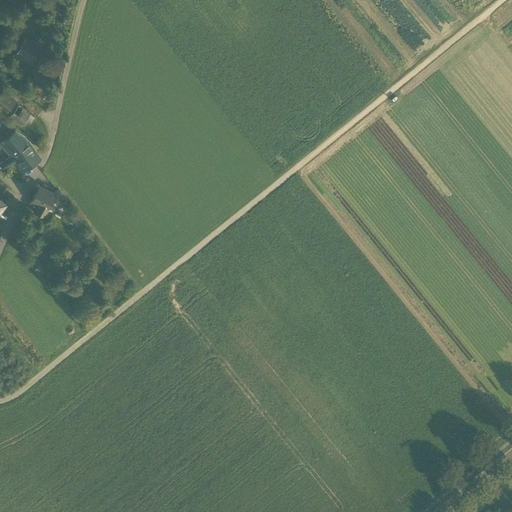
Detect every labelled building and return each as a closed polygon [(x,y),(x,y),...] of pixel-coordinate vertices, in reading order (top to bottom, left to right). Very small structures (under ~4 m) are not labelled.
[(34,66),(34,62),(27,59),(28,56),(22,53),(28,41),(25,36),(15,55),(34,66)] [(25,36),(28,41),(42,48),(34,62),(34,66),(45,47),(25,36)] [(27,59),(34,62),(42,48),(28,41),(22,53),(28,56),(27,59)] [(3,110),(8,114),(17,102),(6,93),(0,100),(0,109),(2,111),(3,110)] [(29,112),(17,102),(8,114),(20,124),(29,112)] [(34,115),(29,112),(20,124),(24,127),(34,115)] [(0,140),(3,143),(9,151),(27,139),(23,135),(14,128),(2,137),(0,138),(0,140)] [(16,160),(22,170),(40,158),(32,143),(27,139),(9,151),(12,154),(16,160)] [(0,161),(0,166),(2,169),(16,160),(12,154),(0,161)] [(35,213),(44,217),(54,199),(56,195),(52,192),(40,186),(32,201),(40,205),(35,213)] [(54,199),(61,203),(59,206),(64,208),(69,200),(58,187),(52,192),(56,195),(54,199)] [(74,212),(67,218),(72,224),(76,221),(79,225),(82,222),(74,212)]
